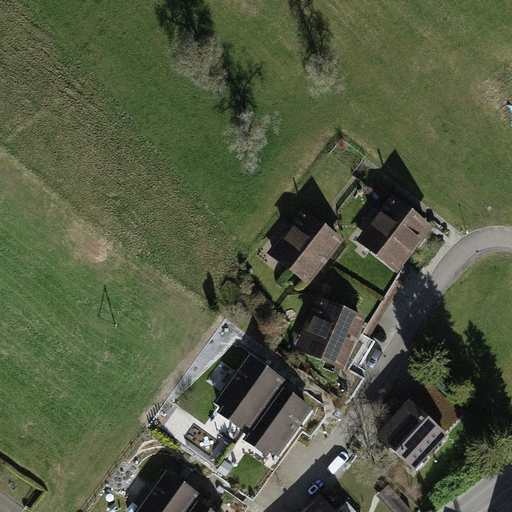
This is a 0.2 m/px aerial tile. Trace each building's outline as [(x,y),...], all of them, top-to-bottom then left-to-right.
[(356,239),(398,267),(428,221),(387,193),(356,239)] [(303,212),(267,257),(306,287),(341,243),(303,212)] [(317,297),(295,349),(339,368),(361,316),(317,297)] [(256,372),(218,420),(278,467),(317,419),(256,372)] [(421,382),(376,435),(414,467),(459,414),(421,382)] [(205,511),(171,486),(151,511),(205,511)] [(331,511),(319,497),(301,511),(331,511)]
